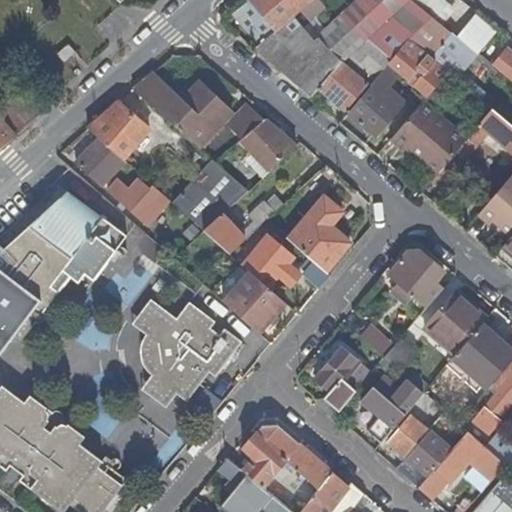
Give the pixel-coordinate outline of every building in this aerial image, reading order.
[(248,0),(234,12),(260,43),(261,44),(300,10),(310,22),(327,8),(322,1),(320,0),(248,0)] [(361,0),(357,0),(327,29),(318,37),(341,62),(368,84),(370,86),(371,85),(390,62),(409,40),(369,6),(367,5),(361,0)] [(429,56),(450,32),(440,23),(411,0),(361,0),(367,5),(369,6),(409,40),(429,56)] [(442,0),(411,0),(440,23),(452,8),(442,0)] [(260,43),(254,49),(310,97),(318,88),(341,62),(318,37),(327,29),(318,20),(329,10),(327,8),(310,22),(300,10),(261,44),(260,43)] [(493,33),(473,16),(456,37),(476,53),(493,33)] [(390,62),(429,95),(449,72),(429,56),(409,40),(390,62)] [(77,53),(71,45),(59,56),(66,63),(77,53)] [(511,53),(509,52),(495,69),(511,82),(511,53)] [(0,81),(11,71),(3,61),(0,63),(0,81)] [(345,111),(368,84),(341,62),(318,88),(345,111)] [(179,99),(151,74),(134,89),(200,148),(230,113),(198,82),(179,99)] [(381,93),(371,85),(370,86),(347,112),(372,134),(396,106),(395,105),(399,99),(385,88),(381,93)] [(0,149),(30,124),(46,110),(26,87),(0,108),(0,149)] [(150,130),(119,102),(88,129),(99,139),(123,160),(150,130)] [(407,146),(437,173),(466,140),(423,102),(391,139),(403,150),(407,146)] [(227,127),(241,141),(263,122),(247,108),(227,127)] [(506,148),(511,152),(511,125),(492,109),(466,140),(437,173),(430,182),(438,188),(487,131),(506,148)] [(259,172),(264,177),(296,147),(265,119),(263,122),(241,141),(250,151),(247,154),(251,159),(249,161),(256,169),(258,166),(262,170),(259,172)] [(125,163),(99,139),(76,162),(102,186),(125,163)] [(509,157),(511,153),(511,152),(506,148),(503,152),(509,157)] [(214,160),(173,204),(191,220),(202,230),(204,232),(222,215),(249,191),(214,160)] [(330,185),(320,172),(298,193),(309,203),(330,185)] [(494,223),(511,237),(511,235),(511,176),(478,216),(491,227),(494,223)] [(111,195),(148,226),(163,210),(147,197),(152,190),(140,180),(130,191),(121,183),(111,195)] [(64,500),(71,505),(79,511),(102,511),(127,480),(80,444),(85,438),(31,396),(25,403),(3,386),(0,389),(0,355),(14,337),(21,342),(60,292),(52,286),(64,270),(71,276),(78,268),(86,273),(95,280),(128,236),(69,192),(0,253),(0,464),(3,466),(5,467),(11,465),(12,464),(13,462),(27,472),(25,475),(24,479),(25,484),(27,485),(57,508),(64,500)] [(324,198),(313,210),(331,225),(341,212),(324,198)] [(231,224),(222,215),(204,232),(231,256),(275,214),(264,202),(247,217),(255,225),(242,237),(234,229),(238,225),(234,221),(231,224)] [(313,210),(288,240),(326,273),(350,244),(330,227),(331,225),(313,210)] [(192,238),(202,230),(191,220),(181,229),(192,238)] [(511,235),(511,237),(501,249),(511,258),(511,235)] [(261,270),(255,277),(267,288),(279,275),(287,281),(294,273),(286,266),(293,257),(269,236),(249,260),(261,270)] [(414,297),(426,308),(442,289),(434,283),(443,272),(422,254),(407,255),(389,276),(397,283),(390,291),(407,305),(414,297)] [(240,264),(215,293),(261,334),(287,305),(267,288),(255,277),(240,264)] [(79,282),(86,273),(78,268),(71,276),(79,282)] [(423,328),(455,356),(477,331),(487,319),(455,291),(423,328)] [(156,388),(151,395),(167,408),(178,394),(187,401),(210,372),(216,377),(242,342),(225,329),(220,335),(211,328),(216,322),(191,303),(178,319),(151,299),(139,316),(146,321),(140,329),(147,335),(144,338),(142,343),(142,347),(142,356),(143,360),(145,364),(147,368),(151,373),(153,374),(147,382),(156,388)] [(133,324),(140,329),(146,321),(139,316),(133,324)] [(370,325),(359,337),(375,351),(383,358),(393,346),(370,325)] [(500,351),(477,331),(455,356),(452,359),(488,390),(511,361),(511,351),(505,345),(500,351)] [(416,345),(403,334),(393,346),(383,358),(384,358),(402,373),(413,361),(407,355),(416,345)] [(325,400),(340,413),(351,398),(357,392),(357,391),(371,374),(341,349),(315,380),(330,394),(325,400)] [(511,375),(485,407),(482,404),(479,408),(482,411),(474,421),(489,434),(501,420),(497,416),(511,399),(511,375)] [(365,431),(381,445),(423,392),(408,379),(400,389),(384,376),(362,401),(378,415),(365,431)] [(156,388),(147,382),(142,389),(151,395),(156,388)] [(209,414),(219,399),(203,389),(194,404),(209,414)] [(361,394),(357,391),(357,392),(351,398),(355,401),(361,394)] [(443,414),(428,432),(434,436),(449,418),(443,414)] [(472,422),(465,416),(459,423),(465,429),(472,422)] [(389,442),(406,456),(427,431),(410,417),(389,442)] [(309,483),(287,508),(291,511),(302,511),(332,474),(278,428),(262,428),(243,450),(254,459),(243,472),(264,489),(286,463),(309,483)] [(434,436),(428,432),(427,431),(406,456),(407,457),(426,474),(448,448),(434,436)] [(468,431),(418,488),(431,499),(447,481),(449,483),(469,460),(492,480),(507,464),(485,446),(468,431)] [(511,449),(494,435),(485,446),(507,464),(511,469),(511,449)] [(283,511),(287,508),(264,489),(243,472),(228,459),(218,471),(230,481),(226,486),(228,493),(232,496),(222,509),(226,511),(283,511)] [(286,463),(264,489),(287,508),(309,483),(286,463)] [(353,511),(366,496),(352,484),(349,488),(332,474),(302,511),(353,511)] [(511,483),(503,475),(468,511),(510,511),(511,511),(511,483)] [(61,511),(64,511),(71,505),(64,500),(57,508),(61,511)]
